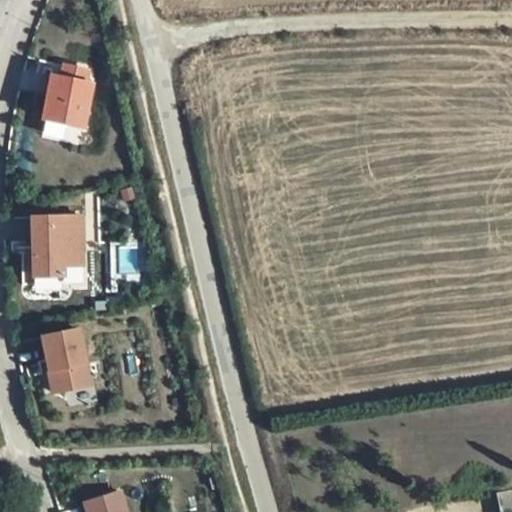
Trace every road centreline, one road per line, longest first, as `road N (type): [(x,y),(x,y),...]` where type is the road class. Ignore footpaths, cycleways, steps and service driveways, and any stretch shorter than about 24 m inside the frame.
road 1 (unclassified): [(139,0),(266,511)]
road 2 (track): [(150,44),(247,27),(511,17)]
road 3 (residential): [(0,395),(31,511)]
